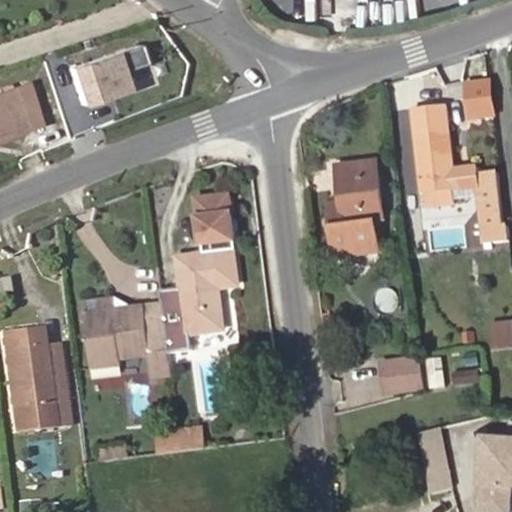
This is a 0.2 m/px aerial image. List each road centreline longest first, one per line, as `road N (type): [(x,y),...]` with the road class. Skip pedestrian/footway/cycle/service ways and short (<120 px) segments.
road 1 (residential): [(320,511),(271,103)]
road 2 (tertiary): [(0,205),(271,103)]
road 3 (tertiary): [(271,103),(511,19)]
